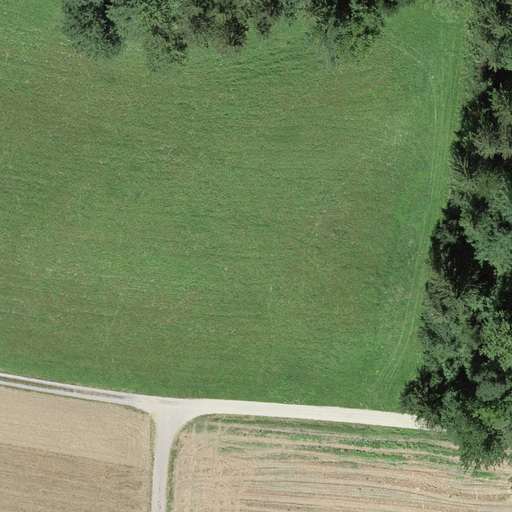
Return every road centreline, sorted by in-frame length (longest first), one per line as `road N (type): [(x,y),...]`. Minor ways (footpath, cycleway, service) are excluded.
road 1 (track): [(169,408),(511,433)]
road 2 (track): [(169,408),(0,378)]
